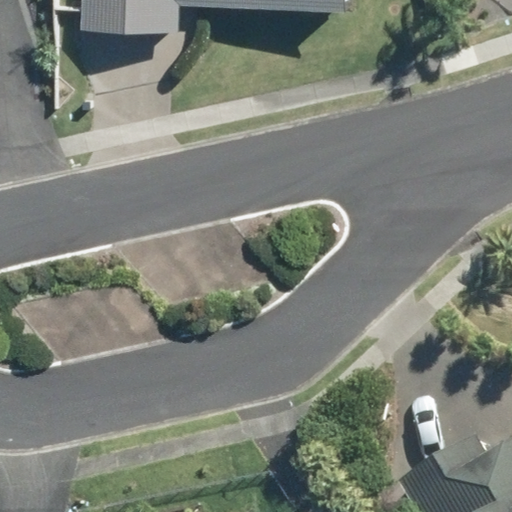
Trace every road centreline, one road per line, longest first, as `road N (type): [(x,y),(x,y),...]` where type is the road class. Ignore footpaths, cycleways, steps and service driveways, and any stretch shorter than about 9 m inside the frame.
road 1 (residential): [(500,123),(458,181),(275,357),(21,409),(0,404)]
road 2 (residential): [(23,221),(500,123)]
